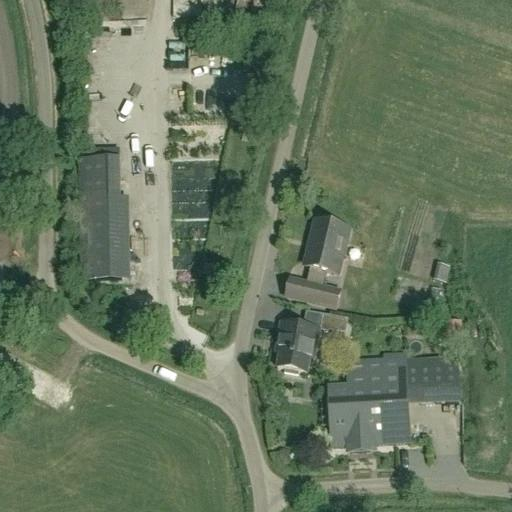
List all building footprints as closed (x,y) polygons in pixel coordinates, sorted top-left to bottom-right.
[(120,165),(85,165),(85,200),(121,199),(120,165)] [(82,281),(128,280),(127,199),(121,199),(85,200),(81,200),(82,281)] [(311,269),(307,285),(290,281),(286,298),(337,310),(341,292),(323,288),(326,272),(339,275),(343,259),(349,230),(314,222),(310,239),(312,240),(309,251),(306,267),(311,269)] [(450,342),(468,340),(465,318),(448,320),(450,342)] [(316,350),(319,330),(281,323),(278,343),(282,344),(277,369),(285,370),(284,374),(298,377),(299,373),(307,374),(311,349),(316,350)] [(408,405),(406,360),(405,353),(384,354),(384,361),(346,363),(347,388),(338,389),(338,394),(329,394),(331,447),(352,446),(352,453),(371,452),(371,445),(410,443),(408,405)] [(362,458),(358,473),(372,477),(376,462),(362,458)]
